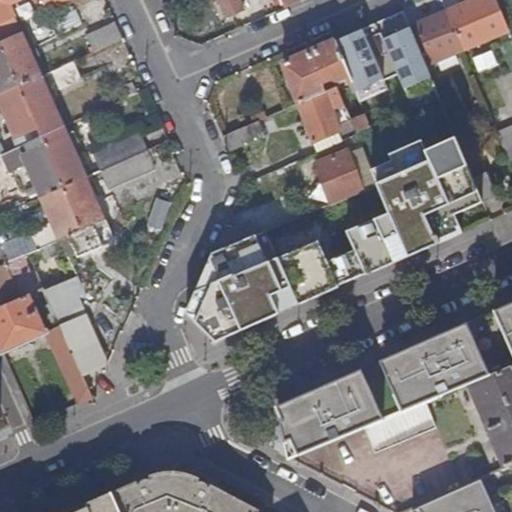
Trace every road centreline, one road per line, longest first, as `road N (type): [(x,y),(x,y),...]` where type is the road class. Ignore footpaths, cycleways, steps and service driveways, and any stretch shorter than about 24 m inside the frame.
road 1 (residential): [(187,393),(511,254)]
road 2 (residential): [(166,77),(214,191),(160,312),(187,393)]
road 3 (residential): [(187,393),(0,479)]
road 4 (residential): [(166,77),(344,0)]
road 5 (residential): [(187,393),(224,454),(331,511)]
